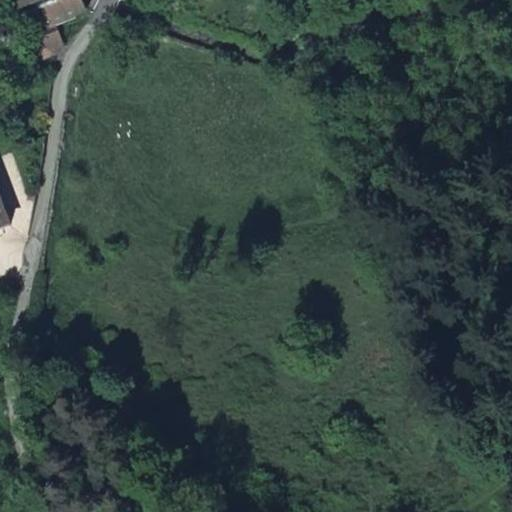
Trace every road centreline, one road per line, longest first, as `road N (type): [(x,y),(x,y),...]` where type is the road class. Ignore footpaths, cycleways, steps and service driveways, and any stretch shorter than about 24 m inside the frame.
road 1 (unclassified): [(106,0),(61,71),(32,271),(7,337),(37,511)]
road 2 (track): [(348,511),(511,406)]
